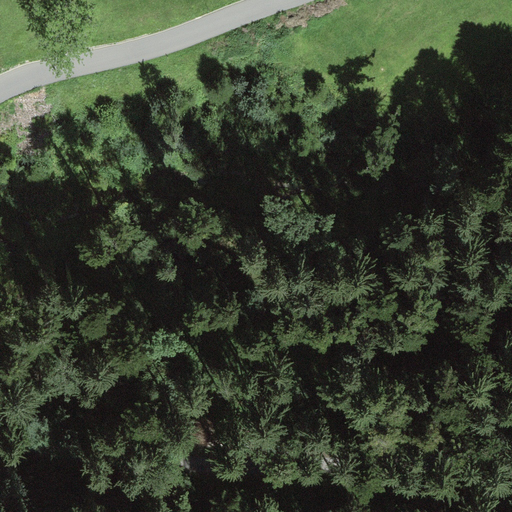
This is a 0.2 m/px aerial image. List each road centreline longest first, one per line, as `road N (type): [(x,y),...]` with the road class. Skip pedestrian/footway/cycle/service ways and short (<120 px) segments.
road 1 (track): [(0,442),(328,466),(511,452)]
road 2 (tertiary): [(289,0),(17,85),(0,98)]
